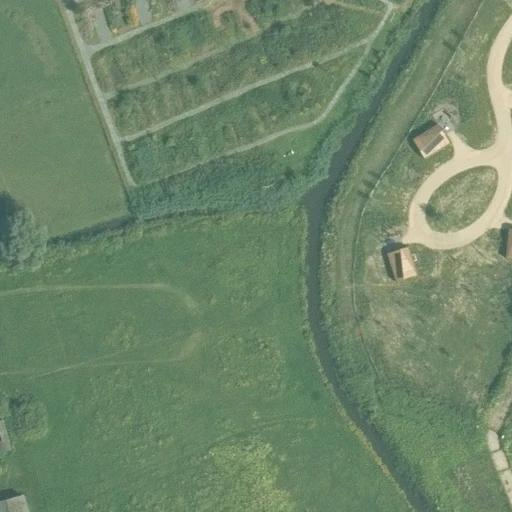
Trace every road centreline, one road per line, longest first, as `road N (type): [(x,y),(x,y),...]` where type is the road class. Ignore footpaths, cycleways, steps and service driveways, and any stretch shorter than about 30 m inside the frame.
road 1 (track): [(116,145),(374,37)]
road 2 (track): [(100,100),(325,1)]
road 3 (track): [(83,54),(218,0)]
road 4 (track): [(511,490),(499,427),(511,359)]
